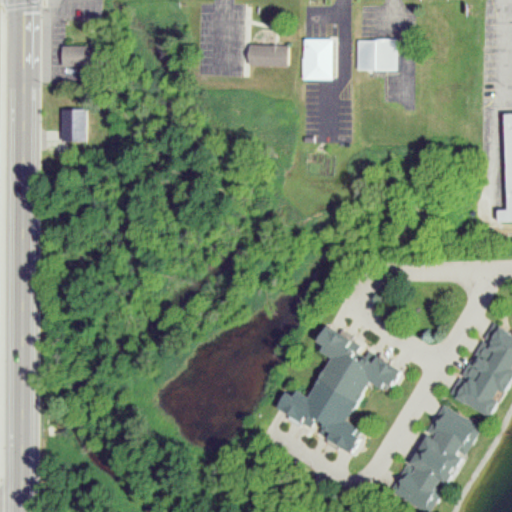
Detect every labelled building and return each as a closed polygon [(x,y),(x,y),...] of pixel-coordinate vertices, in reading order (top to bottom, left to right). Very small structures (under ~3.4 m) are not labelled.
[(306,76),(336,76),(336,36),(306,35),(306,76)] [(358,65),(399,66),(399,36),(359,35),(358,65)] [(252,61),(253,40),(291,41),(290,63),(252,61)] [(86,44),(60,44),(60,66),(86,66),(86,44)] [(511,100),(502,101),(507,212),(511,211),(511,100)] [(85,140),(85,108),(60,108),(60,140),(85,140)] [(511,356),(511,333),(485,321),(450,399),(485,415),(511,356)] [(346,448),(356,430),(344,418),(359,401),(368,385),(385,393),(399,378),(403,370),(364,350),(351,338),(322,323),(312,334),(309,339),(315,345),(313,350),(325,355),(305,395),(292,388),(286,394),(279,390),(269,409),(346,448)] [(427,511),(479,427),(440,404),(388,490),(424,511),(427,511)]
